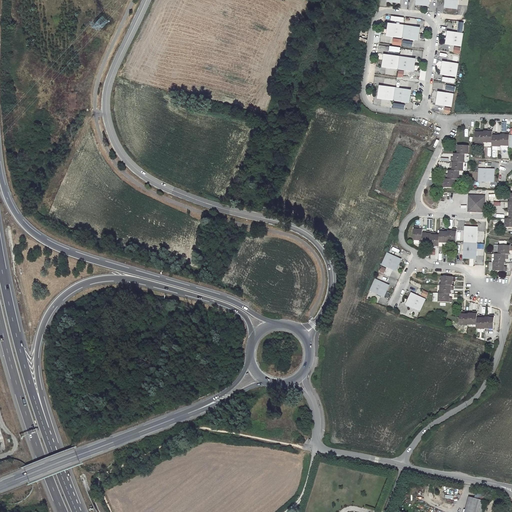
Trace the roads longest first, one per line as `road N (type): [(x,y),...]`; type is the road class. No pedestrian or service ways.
road 1 (unclassified): [(147,0),(110,80),(115,142),(145,177),(173,191),(307,232),(322,245),(333,290),(304,336)]
road 2 (trunk): [(44,429),(40,330),(56,301),(79,285),(139,280),(210,300),(241,313),(250,345)]
road 3 (trunk): [(274,324),(217,296),(50,244),(14,212),(0,169)]
road 4 (residential): [(424,113),(381,109),(363,97),(372,21),(382,12),(428,17),(424,100)]
road 5 (primary): [(0,487),(198,409)]
road 6 (trunk): [(0,319),(62,511)]
road 7 (residential): [(506,313),(497,356),(474,396),(426,429),(403,465)]
road 8 (trunk): [(44,429),(0,259)]
road 9 (residential): [(503,296),(476,286),(464,271),(418,260),(400,229),(415,209)]
road 10 (unclassified): [(308,394),(319,420),(317,447),(403,465)]
